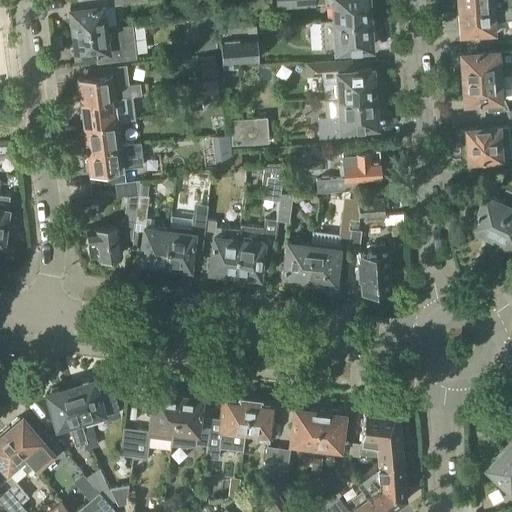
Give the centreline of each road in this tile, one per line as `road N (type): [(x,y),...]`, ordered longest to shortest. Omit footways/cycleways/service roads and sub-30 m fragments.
road 1 (residential): [(422,352),(359,353),(34,312)]
road 2 (residential): [(34,312),(51,263),(22,0)]
road 3 (residential): [(439,314),(411,0)]
road 4 (residential): [(449,511),(445,379)]
